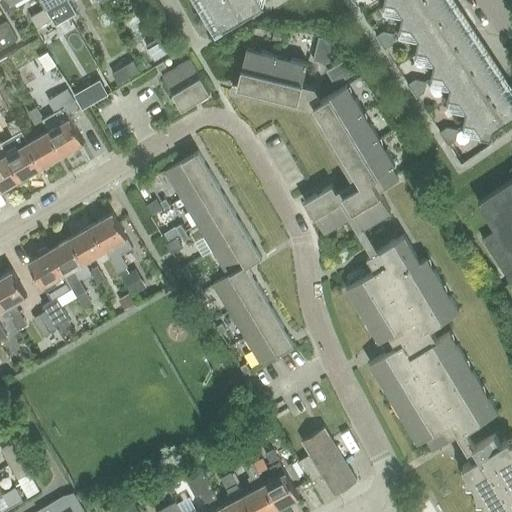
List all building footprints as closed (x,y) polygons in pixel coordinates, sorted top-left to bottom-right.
[(12,1),(14,0),(0,0),(0,1),(4,8),(13,3),(12,1)] [(204,0),(222,30),(264,5),(265,5),(263,4),(260,0),(204,0)] [(511,97),(488,62),(447,0),(384,0),(384,6),(385,6),(386,1),(396,3),(403,14),(400,30),(401,30),(402,25),(412,27),(419,38),(415,54),(417,54),(418,49),(428,51),(435,62),(431,78),(433,78),(434,73),(444,75),(451,86),(450,86),(447,102),(449,102),(450,97),(459,99),(467,110),(466,110),(463,126),(465,126),(466,121),(475,123),(483,134),(482,134),(482,136),(492,138),(494,128),(511,116),(511,97)] [(51,20),(45,9),(31,17),(37,28),(51,20)] [(0,26),(0,40),(4,47),(17,40),(7,22),(0,26)] [(381,42),(395,33),(384,30),(377,35),(377,34),(376,35),(381,42)] [(395,33),(381,42),(385,49),(386,48),(393,44),(395,33)] [(319,36),(317,44),(325,46),(327,38),(319,36)] [(333,48),(334,43),(335,40),(327,38),(325,46),(333,48)] [(317,44),(315,52),(323,54),(325,46),(317,44)] [(333,48),(325,46),(323,54),(331,56),(333,48)] [(247,47),(238,85),(299,100),(308,62),(247,47)] [(48,51),(39,57),(47,70),(56,64),(48,51)] [(315,52),(313,60),(321,62),(323,54),(315,52)] [(321,62),(323,65),(329,61),(331,56),(323,54),(321,62)] [(183,108),(211,92),(191,58),(163,75),(183,108)] [(344,69),(351,65),(347,58),(340,62),(344,69)] [(112,72),(119,83),(140,70),(134,60),(112,72)] [(344,69),(340,62),(334,66),(338,73),(344,69)] [(163,63),(156,67),(160,73),(166,69),(163,63)] [(349,76),(355,72),(351,65),(344,69),(349,76)] [(331,77),(338,73),(334,66),(327,71),(331,77)] [(349,76),(344,69),(338,73),(342,80),(349,76)] [(338,73),(331,77),(335,84),(342,80),(338,73)] [(412,90),(427,80),(416,78),(409,83),(409,82),(408,83),(412,90)] [(100,79),(75,93),(83,107),(108,93),(100,79)] [(427,80),(412,90),(417,97),(418,96),(424,92),(427,80)] [(395,164),(379,138),(347,84),(314,104),(361,183),(343,193),(363,227),(391,210),(380,191),(399,180),(391,167),(395,164)] [(49,131),(64,156),(85,144),(68,114),(78,109),(68,91),(50,101),(57,113),(44,121),(49,131)] [(36,125),(44,121),(37,109),(29,113),(36,125)] [(2,144),(22,180),(43,168),(28,143),(16,121),(9,125),(15,137),(2,144)] [(444,138),(459,129),(447,126),(441,131),(441,130),(440,131),(444,138)] [(459,129),(444,138),(449,145),(450,144),(456,140),(459,129)] [(64,156),(49,131),(28,143),(43,168),(64,156)] [(2,144),(0,141),(0,191),(0,192),(2,191),(5,194),(13,189),(13,185),(22,180),(2,144)] [(215,177),(199,150),(165,170),(182,197),(215,177)] [(511,170),(511,181),(480,203),(498,230),(484,239),(511,281),(511,169),(511,170)] [(215,177),(182,197),(197,223),(230,203),(215,177)] [(305,201),(324,234),(352,217),(332,184),(305,201)] [(167,197),(162,200),(166,207),(171,204),(167,197)] [(157,198),(147,204),(152,213),(162,207),(157,198)] [(213,249),(246,229),(230,203),(197,223),(213,249)] [(113,211),(92,224),(106,248),(118,271),(126,266),(128,265),(121,253),(133,246),(113,211)] [(181,233),(186,230),(182,223),(177,226),(181,233)] [(92,224),(71,236),(85,260),(106,248),(92,224)] [(176,226),(165,232),(170,241),(181,234),(180,234),(176,226)] [(247,264),(247,265),(262,257),(246,229),(213,249),(228,274),(228,275),(247,264)] [(186,230),(181,233),(185,240),(190,237),(186,230)] [(511,511),(511,442),(509,438),(501,443),(495,433),(475,445),(466,430),(498,411),(450,331),(437,339),(430,328),(459,310),(427,256),(420,260),(404,234),(370,255),(378,268),(347,286),(380,340),(393,332),(400,344),(370,361),(418,441),(425,437),(433,450),(458,435),(473,460),(463,466),(467,473),(467,482),(472,482),(477,490),(478,499),(483,499),(488,507),(487,511),(511,511)] [(71,236),(50,247),(64,272),(72,286),(77,294),(85,289),(86,289),(79,277),(73,267),(85,260),(71,236)] [(177,238),(168,244),(172,252),(182,246),(177,238)] [(38,254),(28,260),(42,285),(51,300),(43,304),(55,326),(57,324),(67,319),(69,318),(61,304),(56,296),(72,286),(64,272),(50,247),(49,248),(45,246),(37,250),(38,254)] [(229,310),(262,290),(247,265),(247,264),(228,275),(228,274),(213,283),(229,310)] [(126,266),(118,271),(131,293),(136,290),(146,285),(135,267),(129,271),(126,266)] [(99,268),(91,272),(98,284),(106,280),(99,268)] [(12,271),(0,278),(0,298),(5,307),(18,329),(27,324),(20,313),(14,302),(26,295),(12,271)] [(195,289),(199,296),(204,293),(200,286),(195,289)] [(85,289),(77,294),(77,295),(83,304),(91,299),(85,289)] [(245,336),(278,316),(262,290),(229,310),(245,336)] [(199,296),(203,303),(208,300),(204,293),(199,296)] [(131,297),(122,302),(125,309),(135,303),(131,297)] [(46,311),(34,318),(44,336),(56,329),(46,311)] [(294,343),(278,316),(245,336),(261,363),(294,343)] [(223,325),(218,328),(222,335),(227,332),(223,325)] [(247,366),(242,368),(246,375),(251,373),(247,366)] [(0,423),(0,422),(0,441),(8,437),(0,423)] [(332,438),(324,425),(302,439),(310,451),(332,438)] [(332,438),(310,451),(311,453),(323,473),(335,493),(342,489),(357,480),(358,479),(332,438)] [(10,466),(21,459),(13,445),(2,451),(10,466)] [(273,464),(270,466),(277,478),(265,484),(278,509),(300,498),(274,449),(267,453),(273,464)] [(247,451),(240,455),(245,464),(252,460),(247,451)] [(311,453),(298,460),(306,473),(311,480),(323,473),(311,453)] [(262,457),(253,462),(259,473),(268,467),(262,457)] [(21,459),(10,466),(29,498),(40,491),(21,459)] [(306,473),(298,460),(289,466),(296,478),(306,473)] [(244,495),(252,511),(273,511),(278,509),(265,484),(259,473),(253,462),(246,465),(252,476),(249,477),(255,489),(244,495)] [(225,511),(222,506),(201,466),(185,475),(196,496),(202,493),(212,511),(211,511),(197,511),(195,511),(225,511)] [(231,472),(221,477),(234,500),(222,506),(225,511),(252,511),(244,495),(231,472)] [(181,511),(176,503),(158,511),(181,511)]
